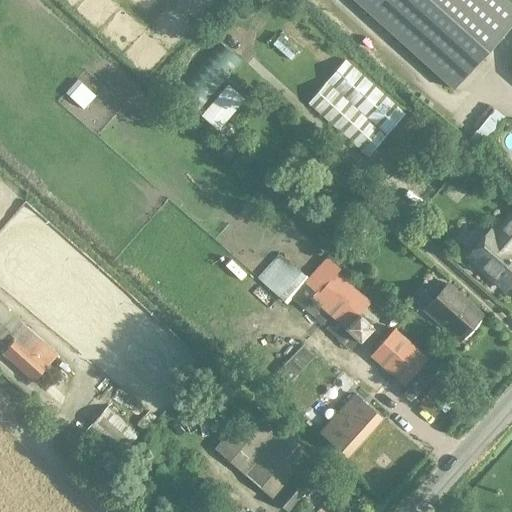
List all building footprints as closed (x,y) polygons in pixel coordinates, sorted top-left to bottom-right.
[(353,0),(452,89),(511,22),(511,8),(502,0),(353,0)] [(218,42),(175,96),(199,116),(243,61),(218,42)] [(368,158),(404,114),(345,61),(307,103),(368,158)] [(80,78),(68,90),(84,107),(96,95),(80,78)] [(243,100),(227,86),(201,115),(217,130),(243,100)] [(419,128),(405,143),(418,154),(431,139),(419,128)] [(458,187),(465,186),(472,177),(464,170),(453,183),(458,187)] [(511,213),(494,234),(489,230),(467,256),(480,268),(478,270),(489,280),(491,277),(504,289),(510,283),(511,282),(511,213)] [(279,253),(258,278),(284,302),(289,296),(305,309),(313,301),(333,319),(325,328),(336,338),(335,339),(349,351),(357,341),(360,344),(374,328),(359,314),(370,302),(336,273),(340,269),(326,257),(307,278),(279,253)] [(481,316),(445,285),(424,308),(459,340),(481,316)] [(402,395),(409,401),(439,368),(395,329),(370,356),(407,389),(402,395)] [(3,353),(33,380),(46,365),(16,339),(3,353)] [(288,384),(314,357),(302,346),(277,374),(288,384)] [(353,395),(320,432),(346,455),(380,418),(353,395)] [(213,450),(287,511),(289,511),(326,468),(313,457),(252,404),(213,450)] [(86,429),(118,457),(138,435),(107,406),(86,429)] [(245,511),(227,495),(211,511),(245,511)]
